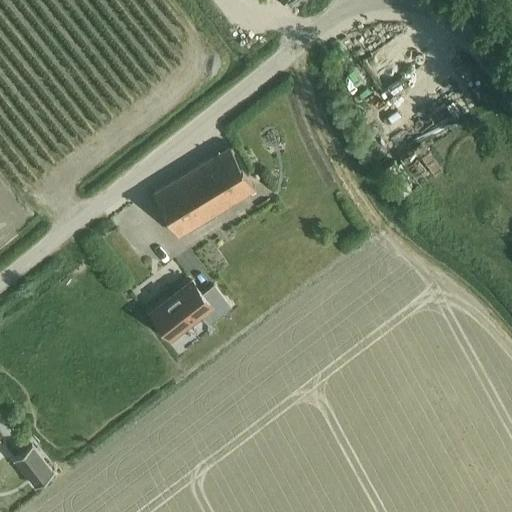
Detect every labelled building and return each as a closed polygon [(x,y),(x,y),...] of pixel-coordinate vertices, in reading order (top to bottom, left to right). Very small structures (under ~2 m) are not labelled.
[(351,60),(366,83),(381,72),(366,50),(351,60)] [(442,145),(468,127),(434,80),(409,97),(442,145)] [(255,184),(229,143),(154,192),(180,232),(255,184)] [(171,338),(191,322),(202,313),(208,321),(229,304),(213,283),(202,292),(191,279),(150,311),(171,338)] [(31,443),(13,457),(35,485),(53,471),(31,443)]
